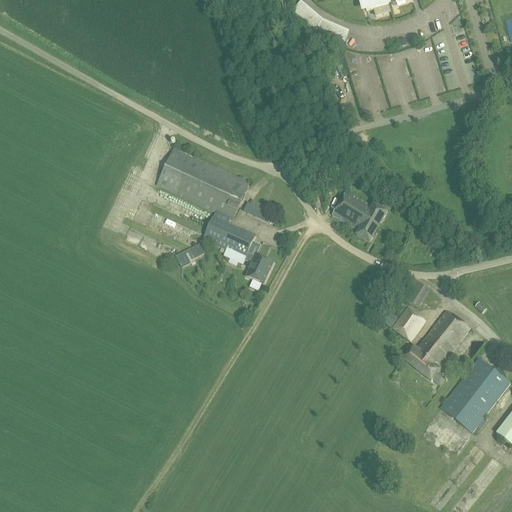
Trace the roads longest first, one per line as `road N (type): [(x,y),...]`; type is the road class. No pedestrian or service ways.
road 1 (track): [(320,222),(138,511)]
road 2 (unclassified): [(275,172),(196,140),(0,29)]
road 3 (unclassified): [(275,172),(308,142),(497,91)]
road 4 (unclassified): [(414,273),(348,247),(275,172)]
road 5 (track): [(234,0),(270,156),(283,162)]
road 6 (unclassified): [(444,0),(416,21),(372,30),(326,17),(306,0)]
